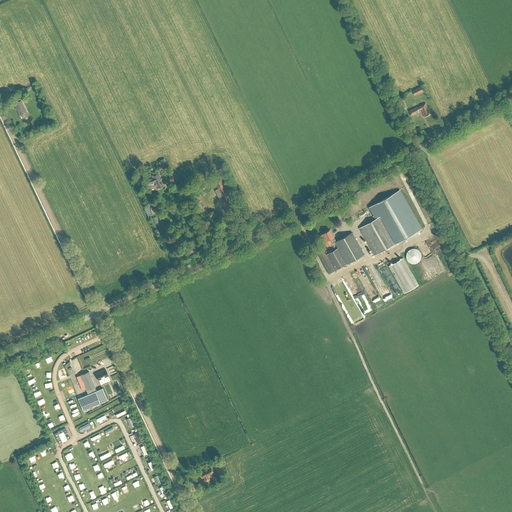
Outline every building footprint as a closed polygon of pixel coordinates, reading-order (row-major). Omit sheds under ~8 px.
[(398,101),(402,110),(406,108),(402,99),(398,101)] [(26,112),(21,100),(14,104),(20,115),(26,112)] [(421,109),(424,117),(430,114),(425,102),(408,110),(411,116),(419,112),(418,110),(421,109)] [(149,185),(154,183),(157,189),(163,186),(161,182),(162,182),(158,172),(151,175),(152,178),(147,180),(149,185)] [(215,182),(222,196),(228,193),(220,179),(215,182)] [(368,207),(375,219),(359,228),(374,255),(422,229),(400,189),(368,207)] [(349,212),(353,208),(348,204),(344,208),(349,212)] [(321,235),(327,246),(335,242),(338,248),(326,254),(323,250),(318,253),(329,274),(364,254),(352,232),(335,241),(329,230),(323,233),(323,234),(321,235)] [(407,260),(409,262),(410,263),(411,263),(412,263),(414,263),(415,263),(416,263),(417,263),(418,262),(419,261),(420,260),(421,258),(421,257),(421,256),(421,255),(420,254),(420,252),(419,251),(418,250),(416,249),(415,249),(414,248),(413,248),(411,249),(410,249),(408,250),(407,252),(406,253),(406,255),(406,256),(406,258),(407,259),(407,260)] [(388,266),(403,293),(418,285),(403,258),(388,266)] [(96,374),(99,380),(109,376),(106,369),(96,374)] [(83,410),(91,407),(108,400),(103,388),(96,390),(95,387),(89,371),(80,375),(88,394),(78,398),(83,410)] [(97,423),(102,421),(101,419),(105,418),(104,415),(95,418),(97,423)] [(88,422),(77,427),(78,430),(90,425),(88,422)] [(70,438),(66,428),(62,430),(62,429),(57,432),(57,433),(54,434),(58,444),(70,438)] [(99,460),(109,455),(108,452),(98,456),(99,460)] [(223,470),(220,462),(213,465),(217,473),(223,470)] [(76,470),(74,464),(70,465),(71,466),(67,467),(69,472),(76,470)] [(210,480),(208,475),(213,473),(211,468),(203,472),(204,472),(200,474),(202,477),(203,477),(205,481),(210,480)] [(74,480),(81,476),(79,471),(71,475),(74,480)] [(133,488),(139,485),(137,480),(131,482),(133,488)]
